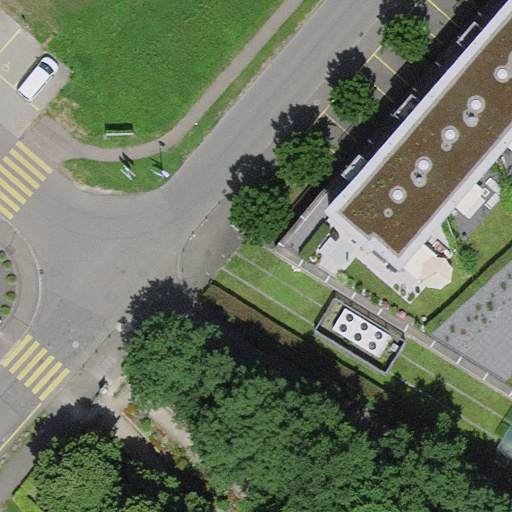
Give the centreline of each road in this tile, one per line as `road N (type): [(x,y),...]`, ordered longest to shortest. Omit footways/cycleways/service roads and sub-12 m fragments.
road 1 (residential): [(358,0),(124,264)]
road 2 (residential): [(124,264),(0,405)]
road 3 (unclassified): [(124,264),(0,163)]
